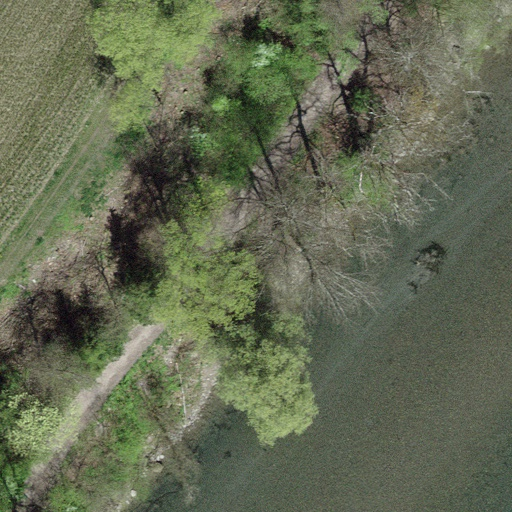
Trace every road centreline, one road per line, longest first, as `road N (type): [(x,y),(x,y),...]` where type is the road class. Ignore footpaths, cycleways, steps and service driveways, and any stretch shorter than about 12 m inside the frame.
road 1 (track): [(378,0),(194,280),(108,372),(17,511)]
road 2 (track): [(180,0),(0,264)]
